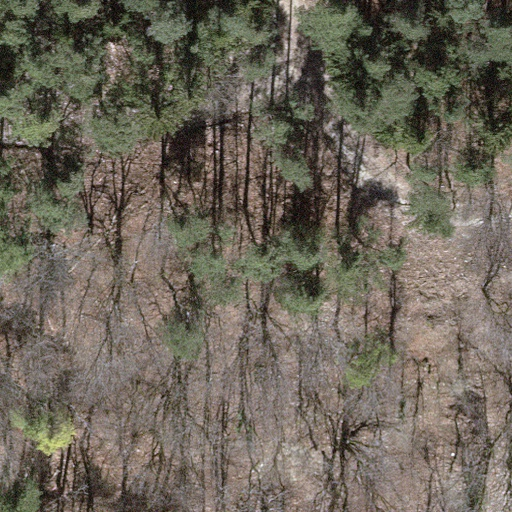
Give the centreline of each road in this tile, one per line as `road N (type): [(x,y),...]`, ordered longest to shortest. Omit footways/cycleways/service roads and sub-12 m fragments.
road 1 (track): [(286,0),(284,40),(166,113),(0,121)]
road 2 (track): [(284,40),(384,191),(441,218),(511,208)]
